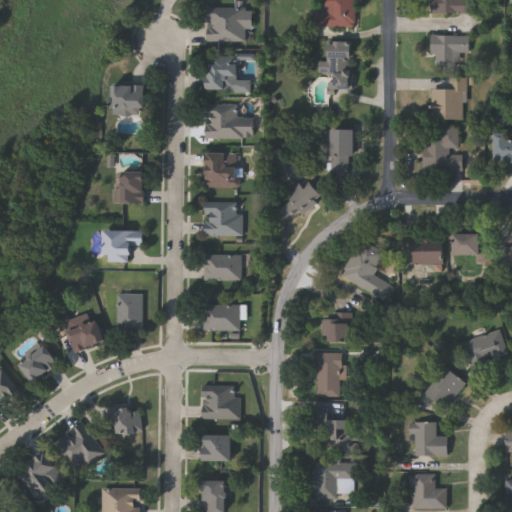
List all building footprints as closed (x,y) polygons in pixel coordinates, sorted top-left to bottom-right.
[(356,0),(356,26),(319,26),(319,11),(322,11),(322,0),(356,0)] [(475,0),(475,12),(435,12),(435,0),(475,0)] [(253,29),(247,29),(247,42),(208,41),(208,10),(253,10),(253,29)] [(434,35),(472,35),(472,55),(463,55),(463,66),(434,66),(434,35)] [(354,41),(353,89),(331,89),(331,73),(320,73),(321,61),(329,61),(330,41),(354,41)] [(237,81),(251,81),(251,92),(208,92),(209,59),(238,60),(237,81)] [(467,77),(466,119),(435,119),(435,88),(452,88),(452,77),(467,77)] [(146,85),(146,114),(114,114),(114,85),(146,85)] [(207,139),(207,106),(237,106),(237,120),(253,120),(253,139),(207,139)] [(427,137),(442,137),(442,127),(461,127),(461,151),(463,151),(463,170),(427,171),(427,137)] [(332,170),(332,129),(354,129),(354,170),(332,170)] [(511,161),(497,161),(497,136),(511,136),(511,161)] [(207,188),(207,153),(239,153),(239,188),(207,188)] [(119,204),(119,171),(145,171),(145,204),(119,204)] [(307,191),(303,186),(279,204),(293,223),(325,199),(315,185),(307,191)] [(206,202),(242,202),(242,236),(206,236),(206,202)] [(145,231),(145,246),(133,246),(132,262),(106,262),(106,230),(145,231)] [(479,255),(456,255),(456,233),(491,233),(491,262),(479,262),(479,255)] [(343,274),(364,240),(387,254),(365,288),(343,274)] [(511,266),(504,266),(503,246),(511,245),(511,266)] [(417,264),(417,248),(446,248),(446,264),(417,264)] [(242,255),(242,281),(205,281),(205,255),(242,255)] [(118,331),(118,294),(143,294),(143,331),(118,331)] [(204,331),(204,304),(240,304),(240,331),(204,331)] [(327,341),(327,317),(338,317),(338,312),(351,312),(351,341),(327,341)] [(106,341),(76,352),(68,331),(98,320),(106,341)] [(509,356),(473,367),(466,341),(502,331),(509,356)] [(34,382),(20,364),(45,345),(59,363),(34,382)] [(342,395),(317,395),(317,352),(342,352),(342,395)] [(0,366),(20,395),(0,409),(0,366)] [(446,407),(427,390),(449,366),(467,383),(446,407)] [(203,386),(240,386),(240,419),(203,419),(203,386)] [(119,436),(114,409),(129,406),(130,412),(140,410),(144,432),(119,436)] [(330,420),(355,419),(355,450),(334,450),(334,436),(316,436),(316,411),(330,411),(330,420)] [(449,456),(416,456),(417,422),(438,422),(438,436),(449,436),(449,456)] [(105,453),(78,472),(56,443),(83,423),(105,453)] [(204,461),(204,435),(231,435),(231,461),(204,461)] [(63,478),(34,496),(19,471),(47,453),(63,478)] [(354,497),(315,497),(315,462),(354,462),(354,497)] [(449,509),(414,509),(414,474),(436,474),(436,489),(449,489),(449,509)] [(204,511),(204,481),(226,481),(226,511),(204,511)] [(141,511),(102,511),(102,488),(141,488),(141,511)]
